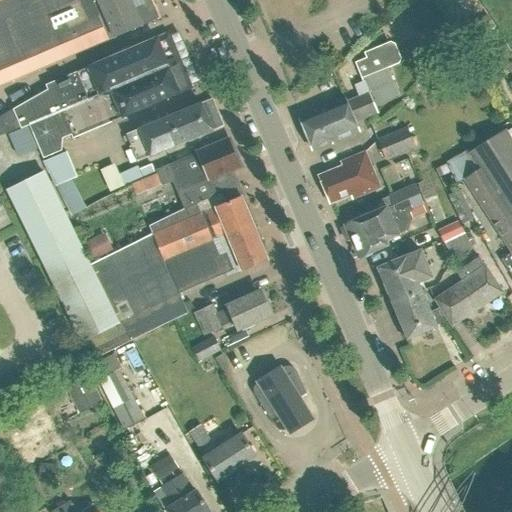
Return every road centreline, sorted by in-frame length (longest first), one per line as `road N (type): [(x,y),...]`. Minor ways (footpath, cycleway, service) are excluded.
road 1 (primary): [(402,447),(218,0)]
road 2 (unclassified): [(402,447),(511,377)]
